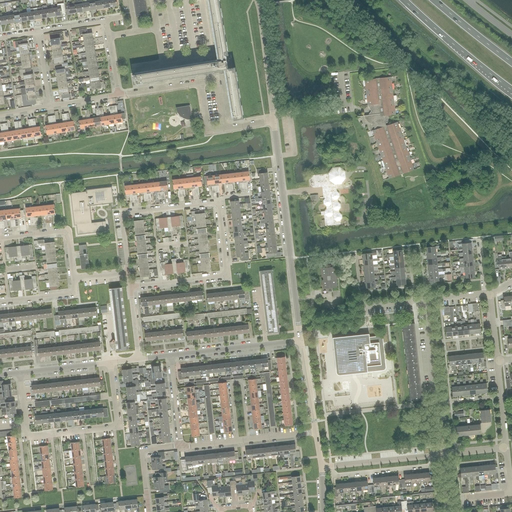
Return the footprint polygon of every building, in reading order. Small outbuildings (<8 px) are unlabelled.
[(77,13),(84,12),(82,4),(82,2),(82,0),(78,1),(78,0),(75,1),(76,5),(77,13)] [(97,9),(95,0),(89,0),(89,3),(90,10),(97,9)] [(104,8),(103,1),(99,1),(98,0),(95,0),(97,9),(104,8)] [(104,8),(111,7),(109,0),(105,0),(106,0),(105,0),(102,0),(103,1),(104,8)] [(208,0),(217,56),(215,57),(216,60),(137,73),(137,74),(133,75),(135,84),(219,71),(219,72),(221,74),(225,73),(232,116),(233,116),(234,120),(244,118),(236,68),(233,68),(231,54),(228,54),(219,0),(208,0)] [(133,0),(136,17),(149,15),(146,0),(133,0)] [(90,10),(89,3),(85,3),(85,2),(82,2),(82,4),(84,12),(90,10)] [(70,14),(77,13),(76,5),(70,6),(70,3),(65,4),(66,6),(67,14),(70,13),(70,14)] [(62,14),(66,13),(65,9),(64,4),(58,5),(58,8),(54,8),(55,16),(62,15),(62,14)] [(49,17),(47,9),(47,5),(44,6),(44,7),(40,8),(41,10),(41,11),(42,18),(49,17)] [(34,12),(33,8),(30,9),(31,12),(27,13),(28,20),(35,19),(34,12)] [(55,16),(54,8),(47,9),(49,17),(55,16)] [(15,23),(22,22),(20,14),(21,14),(20,10),(13,11),(14,15),(15,23)] [(41,11),(34,12),(35,19),(42,18),(41,11)] [(28,20),(27,13),(21,14),(20,14),(22,22),(28,20)] [(15,23),(14,15),(7,16),(8,24),(15,23)] [(8,24),(7,16),(0,17),(1,25),(8,24)] [(93,39),(92,33),(88,33),(87,28),(79,30),(80,35),(83,34),(84,41),(93,39)] [(64,40),(63,37),(62,32),(50,34),(51,39),(52,46),(61,44),(61,41),(64,40)] [(19,47),(20,51),(29,49),(28,43),(24,44),(23,40),(15,41),(16,48),(19,47)] [(62,50),(62,47),(68,46),(67,43),(61,44),(52,46),(53,52),(62,50)] [(95,51),(94,45),(85,47),(86,53),(81,54),(95,51)] [(96,57),(95,51),(81,54),(81,56),(86,55),(87,59),(82,60),(96,57)] [(64,63),(63,56),(54,58),(55,64),(62,63),(62,66),(68,65),(68,62),(64,63)] [(97,64),(96,57),(82,60),(82,62),(87,62),(88,65),(83,66),(97,64)] [(32,68),(31,62),(22,63),(19,64),(19,66),(22,66),(23,69),(19,70),(20,73),(26,72),(25,69),(32,68)] [(66,75),(70,75),(69,71),(68,65),(62,66),(63,69),(56,70),(57,76),(66,75)] [(26,75),(26,72),(20,73),(20,76),(24,75),(25,82),(34,80),(33,74),(26,75)] [(71,74),(70,75),(66,75),(57,76),(58,83),(67,81),(67,77),(72,77),(71,74)] [(414,170),(397,122),(386,126),(384,120),(384,116),(395,114),(391,77),(365,80),(368,105),(371,111),(373,111),(373,114),(364,116),(364,117),(365,118),(366,120),(366,121),(368,122),(369,123),(370,123),(371,124),(373,124),(375,130),(372,130),(390,178),(414,170)] [(68,84),(71,83),(71,81),(67,81),(58,83),(59,89),(68,87),(68,84)] [(70,98),(69,90),(73,89),(73,86),(68,87),(59,89),(60,95),(61,95),(62,99),(70,98)] [(37,99),(36,92),(27,94),(22,95),(22,98),(27,97),(28,100),(23,101),(24,106),(31,105),(31,100),(37,99)] [(125,113),(121,114),(118,114),(117,105),(113,106),(116,124),(123,122),(122,119),(126,119),(125,113)] [(192,117),(191,105),(179,107),(181,111),(183,114),(186,116),(189,117),(192,117)] [(116,124),(113,106),(109,107),(111,115),(108,116),(109,125),(116,124)] [(102,126),(99,108),(96,109),(97,118),(94,118),(95,127),(102,126)] [(109,125),(108,116),(104,116),(103,108),(99,108),(102,126),(109,125)] [(95,127),(94,118),(90,119),(89,110),(85,111),(88,128),(95,127)] [(88,128),(85,111),(82,111),(83,120),(80,120),(81,129),(88,128)] [(69,113),(65,114),(68,131),(75,130),(74,121),(70,122),(69,113)] [(62,135),(65,135),(65,132),(68,131),(65,114),(62,114),(63,123),(60,124),(61,132),(62,135)] [(61,132),(60,124),(57,124),(55,115),(51,116),(54,134),(61,132)] [(54,134),(51,116),(48,117),(49,125),(46,126),(47,135),(54,134)] [(34,137),(32,119),(28,120),(29,129),(26,129),(28,138),(34,137)] [(35,119),(32,119),(34,137),(41,136),(40,127),(37,127),(35,119)] [(21,139),(18,121),(14,122),(16,131),(12,131),(14,140),(21,139)] [(28,138),(26,129),(23,130),(21,121),(18,121),(21,139),(28,138)] [(14,140),(12,131),(9,132),(7,123),(4,124),(7,141),(14,140)] [(339,194),(337,192),(336,189),(342,188),(342,184),(346,179),(345,172),(340,168),(333,169),(329,174),(310,176),(309,176),(310,184),(310,185),(311,185),(311,186),(312,187),(313,187),(314,188),(315,188),(316,188),(316,187),(324,186),(325,191),(323,193),(324,197),(326,199),(324,201),(324,204),(327,206),(327,209),(325,212),(321,212),(322,215),(324,215),(325,226),(341,224),(340,221),(342,219),(342,215),(339,213),(339,210),(341,208),(341,205),(338,203),(338,200),(340,197),(339,194)] [(268,179),(268,172),(264,173),(264,169),(257,170),(257,173),(259,173),(260,180),(268,179)] [(249,171),(242,172),(244,190),(247,189),(246,180),(250,180),(249,171)] [(244,190),(242,172),(235,173),(236,182),(239,181),(240,190),(244,190)] [(230,191),(228,173),(221,174),(222,183),(225,183),(226,192),(230,191)] [(232,182),(236,182),(235,173),(228,173),(230,191),(233,191),(232,182)] [(219,184),(222,183),(221,174),(214,175),(216,193),(220,192),(219,184)] [(216,193),(214,175),(207,176),(208,185),(211,184),(212,193),(216,193)] [(196,195),(194,177),(187,178),(188,187),(191,187),(192,196),(196,195)] [(198,186),(202,185),(201,177),(194,177),(196,195),(199,195),(198,186)] [(185,188),(188,187),(187,178),(180,179),(182,197),(186,196),(185,188)] [(182,197),(180,179),(173,180),(174,189),(177,188),(178,197),(182,197)] [(162,199),(160,181),(153,182),(154,191),(157,191),(158,200),(162,199)] [(164,190),(168,189),(167,181),(160,181),(162,199),(165,199),(164,190)] [(151,191),(154,191),(153,182),(146,183),(148,201),(152,200),(151,191)] [(148,201),(146,183),(139,184),(140,193),(143,192),(144,201),(148,201)] [(137,193),(140,193),(139,184),(132,185),(134,202),(138,202),(137,193)] [(134,202),(132,185),(125,186),(126,194),(130,194),(131,203),(134,202)] [(87,191),(71,193),(75,226),(77,225),(78,235),(104,232),(104,231),(107,231),(106,224),(106,227),(103,227),(103,222),(92,223),(90,205),(106,204),(106,201),(111,200),(110,199),(111,199),(110,191),(109,191),(109,188),(103,188),(86,190),(87,191)] [(49,223),(47,205),(40,206),(41,215),(45,215),(45,223),(49,223)] [(52,214),(55,214),(54,205),(47,205),(49,223),(53,223),(52,214)] [(38,216),(41,215),(40,206),(33,207),(35,225),(39,224),(38,216)] [(35,225),(33,207),(26,208),(27,217),(31,216),(32,225),(35,225)] [(21,219),(24,218),(23,210),(20,211),(20,208),(13,209),(15,227),(19,226),(18,218),(21,218),(21,219)] [(15,227),(13,209),(6,210),(7,219),(11,219),(11,227),(15,227)] [(195,214),(192,215),(193,221),(196,220),(206,219),(205,213),(204,213),(202,213),(202,210),(195,211),(196,214),(195,214)] [(184,228),(182,216),(176,216),(177,226),(180,226),(180,228),(184,228)] [(171,232),(169,217),(162,218),(164,228),(168,227),(168,232),(171,232)] [(33,257),(32,245),(25,245),(26,255),(29,255),(30,257),(33,257)] [(20,260),(19,246),(12,247),(13,257),(17,256),(18,261),(20,260)] [(277,253),(277,246),(266,247),(265,248),(265,251),(269,251),(269,253),(266,254),(267,257),(275,256),(275,253),(277,253)] [(245,250),(236,251),(237,257),(240,257),(240,261),(249,259),(249,253),(245,253),(245,250)] [(88,254),(87,254),(84,254),(84,252),(80,253),(80,255),(81,269),(89,268),(88,254)] [(507,269),(506,259),(502,259),(502,257),(498,257),(500,269),(507,269)] [(182,273),(181,263),(177,263),(176,259),(174,259),(176,273),(182,273)] [(169,274),(168,264),(165,264),(165,262),(161,262),(162,275),(169,274)] [(336,279),(338,279),(337,270),(335,271),(335,266),(321,268),(323,289),(337,287),(336,279)] [(268,333),(280,332),(272,270),(260,271),(268,333)] [(30,289),(29,279),(25,280),(25,275),(22,275),(24,290),(30,289)] [(17,291),(16,281),(13,281),(13,279),(9,279),(10,291),(17,291)] [(110,288),(116,340),(114,339),(112,341),(114,342),(114,344),(116,344),(117,351),(129,349),(127,328),(122,287),(110,288)] [(511,305),(510,296),(504,297),(504,300),(501,301),(502,309),(505,308),(505,306),(511,305),(511,308),(511,305)] [(457,326),(454,326),(453,318),(453,311),(450,311),(450,312),(451,326),(452,336),(458,335),(457,326)] [(410,401),(423,399),(415,323),(402,325),(410,401)] [(379,336),(376,336),(370,337),(369,334),(333,338),(336,372),(337,373),(337,374),(338,374),(338,375),(339,375),(340,375),(357,373),(367,372),(383,370),(384,370),(385,370),(385,369),(386,368),(386,367),(383,339),(383,338),(382,337),(381,336),(380,336),(379,336)] [(484,362),(483,353),(477,353),(478,362),(482,362),(482,367),(486,366),(486,361),(484,362)] [(153,372),(161,371),(161,365),(152,366),(152,370),(146,371),(146,368),(143,368),(143,374),(147,373),(150,373),(153,373),(153,372)] [(189,376),(188,368),(181,368),(182,371),(178,371),(179,380),(185,379),(185,376),(189,376)] [(150,376),(150,382),(156,381),(156,378),(162,377),(161,371),(153,372),(153,373),(150,373),(150,376)] [(138,374),(132,375),(123,376),(124,382),(132,381),(132,384),(139,383),(138,380),(133,381),(133,377),(138,377),(138,374)] [(11,390),(11,384),(3,384),(3,381),(0,381),(0,385),(2,385),(2,388),(0,388),(0,391),(3,391),(11,390)] [(157,384),(156,381),(150,382),(151,385),(156,384),(156,387),(151,388),(151,390),(157,390),(165,389),(165,383),(157,384)] [(139,388),(139,383),(132,384),(133,387),(127,387),(128,393),(136,392),(136,389),(139,388)] [(157,393),(152,394),(152,397),(152,400),(155,399),(158,399),(165,398),(165,395),(166,395),(165,389),(157,390),(157,393)] [(12,396),(11,390),(3,391),(3,394),(0,394),(0,396),(0,400),(6,399),(6,396),(12,396)] [(137,398),(137,395),(142,394),(142,392),(136,392),(128,393),(128,399),(129,399),(130,402),(135,402),(135,399),(137,398)] [(7,402),(6,399),(0,400),(1,403),(6,402),(6,406),(1,406),(1,409),(3,409),(7,408),(16,407),(15,401),(7,402)] [(366,400),(334,402),(334,408),(363,406),(362,404),(366,404),(366,400)] [(103,408),(97,409),(98,417),(104,416),(104,417),(108,417),(107,408),(103,409),(103,408)] [(490,421),(491,421),(490,409),(480,410),(482,422),(480,424),(456,427),(457,436),(465,435),(465,438),(474,437),(474,434),(481,434),(481,433),(485,433),(491,425),(490,421)] [(43,423),(42,415),(37,416),(36,410),(33,411),(34,416),(35,416),(36,424),(43,423)] [(102,439),(103,447),(111,446),(111,438),(102,439)] [(71,443),(72,450),(80,449),(79,442),(71,443)] [(40,446),(40,454),(49,453),(48,445),(40,446)] [(112,453),(111,446),(103,447),(104,454),(112,453)] [(81,457),(80,449),(72,450),(73,458),(81,457)] [(165,459),(164,452),(158,453),(159,457),(151,457),(152,464),(162,462),(162,459),(165,459)] [(50,460),(49,453),(40,454),(41,461),(50,460)] [(113,460),(112,453),(104,454),(105,461),(113,460)] [(187,471),(187,470),(193,470),(192,465),(191,456),(185,457),(185,459),(181,459),(183,471),(187,471)] [(82,464),(81,457),(73,458),(74,465),(82,464)] [(51,468),(50,460),(41,461),(42,469),(51,468)] [(114,468),(113,460),(105,461),(106,469),(114,468)] [(165,466),(162,466),(162,462),(152,464),(152,470),(164,468),(164,472),(168,472),(171,471),(171,468),(166,468),(165,466)] [(83,471),(82,464),(74,465),(74,472),(83,471)] [(469,492),(468,481),(467,476),(466,467),(460,468),(461,477),(465,477),(466,487),(462,487),(463,493),(469,492)] [(51,475),(51,468),(42,469),(43,476),(51,475)] [(115,475),(114,468),(106,469),(106,476),(115,475)] [(84,479),(83,471),(74,472),(75,480),(84,479)] [(153,477),(154,483),(164,482),(168,482),(167,476),(168,476),(168,472),(164,472),(155,473),(156,477),(153,477)] [(257,474),(253,475),(250,475),(251,481),(248,482),(249,492),(255,491),(254,481),(258,481),(257,479),(262,479),(257,479),(257,474)] [(407,487),(411,487),(410,483),(411,483),(411,474),(404,475),(405,479),(402,480),(403,488),(407,487)] [(52,482),(51,475),(43,476),(44,483),(52,482)] [(116,483),(115,475),(106,476),(107,484),(116,483)] [(403,488),(402,480),(399,480),(399,475),(392,476),(393,485),(392,485),(393,489),(394,490),(396,490),(396,484),(398,484),(399,488),(403,488)] [(381,486),(380,477),(373,478),(374,484),(371,485),(372,493),(375,492),(376,492),(375,486),(379,486),(381,486)] [(85,486),(84,479),(75,480),(76,487),(85,486)] [(230,488),(233,487),(232,480),(229,481),(230,484),(227,484),(227,486),(224,487),(225,497),(231,496),(230,488)] [(243,495),(242,484),(239,485),(239,483),(236,483),(235,480),(232,480),(233,487),(236,487),(237,495),(243,495)] [(219,495),(218,485),(215,486),(214,483),(213,484),(213,481),(207,481),(207,488),(212,488),(213,496),(219,495)] [(372,493),(371,485),(368,485),(368,481),(361,481),(362,490),(361,490),(362,494),(364,494),(363,490),(367,489),(368,493),(372,493)] [(53,490),(52,482),(44,483),(45,491),(53,490)] [(169,485),(165,486),(164,482),(154,483),(155,490),(159,489),(160,493),(170,492),(169,485)] [(340,492),(342,492),(343,492),(342,483),(336,484),(336,487),(334,487),(335,497),(339,496),(338,494),(340,494),(340,492)] [(200,506),(208,505),(207,499),(200,500),(199,499),(198,494),(195,495),(195,500),(195,502),(196,506),(200,505),(200,506)] [(156,498),(156,504),(164,503),(164,502),(164,498),(168,498),(168,496),(163,496),(163,497),(156,498)] [(137,499),(131,500),(132,508),(133,508),(137,507),(137,511),(140,511),(139,507),(138,507),(137,499)] [(407,511),(414,511),(414,504),(413,502),(407,502),(407,499),(404,499),(404,501),(405,509),(408,509),(407,511)] [(132,508),(131,500),(125,501),(126,509),(127,508),(131,508),(131,511),(132,511),(133,511),(133,508),(132,508)] [(126,509),(125,501),(119,501),(120,509),(125,509),(125,511),(127,511),(127,508),(126,509)] [(402,511),(402,510),(405,509),(404,501),(401,502),(397,502),(397,506),(395,506),(395,511),(402,511)] [(168,502),(164,502),(164,503),(156,504),(157,510),(165,509),(165,508),(165,504),(169,504),(168,502)] [(108,511),(107,503),(101,503),(102,511),(107,511),(106,511),(109,511),(108,511)]
